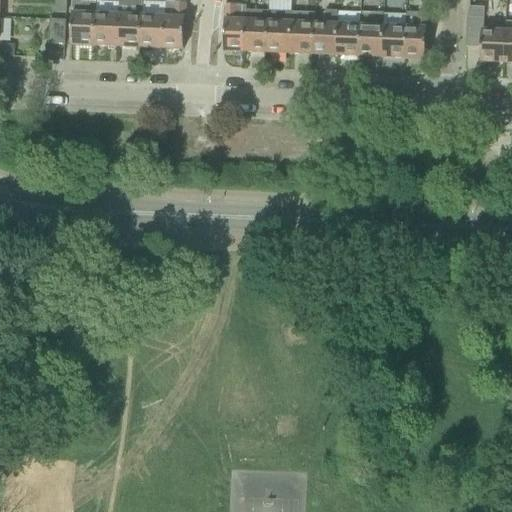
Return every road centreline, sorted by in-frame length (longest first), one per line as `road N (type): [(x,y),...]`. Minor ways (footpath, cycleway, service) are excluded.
road 1 (secondary): [(57,212),(511,232)]
road 2 (residential): [(436,103),(196,95)]
road 3 (residential): [(196,95),(0,90)]
